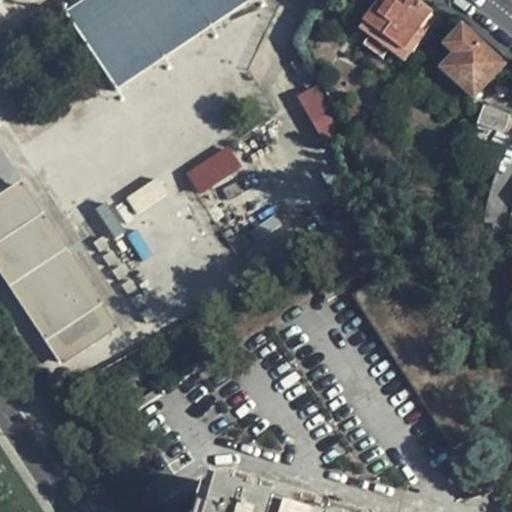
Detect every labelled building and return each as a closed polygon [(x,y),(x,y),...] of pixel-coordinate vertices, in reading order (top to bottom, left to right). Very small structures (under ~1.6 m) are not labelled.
[(115,92),(251,0),(80,0),(64,11),(115,92)] [(432,16),(411,0),(381,0),(363,24),(408,58),(426,36),(420,31),(432,16)] [(473,98),(503,66),(464,29),(447,48),(456,55),(443,70),(473,98)] [(479,123),(504,130),(509,115),(484,107),(479,123)] [(184,172),(200,197),(240,171),(225,146),(184,172)] [(0,204),(0,248),(43,219),(42,217),(23,189),(0,204)] [(0,248),(0,268),(46,337),(99,300),(43,219),(0,248)] [(492,427),(392,275),(357,299),(456,451),(492,427)] [(99,300),(46,337),(66,365),(118,329),(99,300)] [(309,511),(281,503),(276,507),(267,503),(267,497),(263,494),(259,493),(256,495),(253,500),(244,496),(243,491),(216,483),(213,495),(207,493),(201,511),(309,511)]
